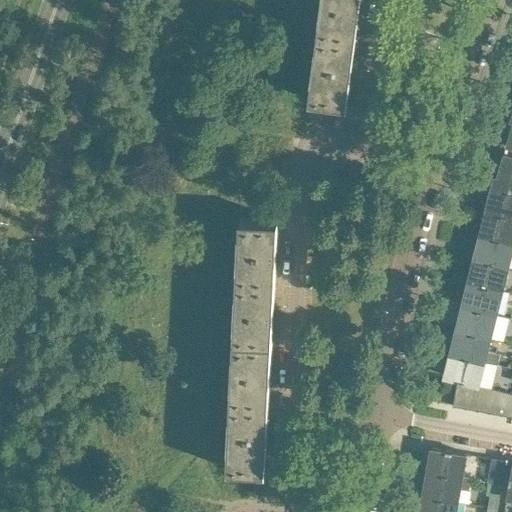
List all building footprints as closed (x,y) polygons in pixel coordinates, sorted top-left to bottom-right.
[(354,41),(359,0),(320,0),(316,36),(354,41)] [(311,99),(336,102),(346,103),(349,84),(354,41),(316,36),(308,99),(311,99)] [(333,126),(345,128),(348,104),(346,103),(336,102),(333,126)] [(361,105),(348,104),(345,128),(358,129),(361,105)] [(358,129),(370,131),(373,107),(361,105),(358,129)] [(385,108),(373,107),(370,131),(382,132),(385,108)] [(325,117),(327,109),(316,108),(315,115),(325,117)] [(382,132),(394,134),(397,110),(385,108),(382,132)] [(410,111),(397,110),(394,134),(407,135),(410,111)] [(494,175),(491,185),(511,190),(511,154),(504,152),(497,176),(494,175)] [(511,190),(491,185),(490,193),(486,209),(511,215),(511,190)] [(511,215),(486,209),(480,233),(511,240),(511,215)] [(236,280),(274,282),(277,219),(239,217),(239,219),(236,280)] [(511,254),(511,240),(480,233),(474,256),(509,265),(511,254)] [(509,265),(474,256),(468,280),(503,289),(509,265)] [(271,345),(274,282),(236,280),(232,343),(271,345)] [(503,289),(468,280),(462,304),(497,313),(503,289)] [(497,313),(462,304),(456,327),(491,336),(497,313)] [(491,336),(456,327),(450,351),(497,363),(499,353),(488,350),(491,336)] [(229,406),(268,407),(271,345),(232,343),(229,406)] [(450,351),(444,375),(457,379),(469,382),(481,385),(491,388),(497,363),(450,351)] [(457,379),(452,405),(464,408),(469,382),(457,379)] [(464,408),(476,410),(481,385),(469,382),(464,408)] [(491,388),(481,385),(476,410),(489,412),(493,388),(491,388)] [(489,412),(501,414),(505,391),(493,388),(489,412)] [(511,393),(505,391),(501,414),(511,416),(511,393)] [(265,469),(268,407),(229,406),(226,462),(226,468),(231,468),(254,469),(255,469),(265,469)] [(430,450),(427,471),(461,477),(466,453),(452,450),(452,449),(445,448),(445,449),(431,446),(430,450)] [(502,483),(506,460),(491,457),(487,481),(488,481),(502,483)] [(253,493),(265,494),(266,469),(265,469),(255,469),(254,469),(253,493)] [(265,494),(278,494),(279,470),(272,470),(266,469),(265,494)] [(278,494),(290,495),(291,471),(280,470),(279,470),(278,494)] [(290,495),(302,495),(303,471),(291,471),(290,495)] [(302,495),(315,496),(316,472),(303,471),(302,495)] [(427,471),(422,495),(456,501),(458,488),(467,490),(469,478),(461,477),(427,471)] [(316,472),(315,496),(327,497),(328,472),(316,472)] [(488,481),(486,494),(488,494),(486,507),(497,509),(502,483),(488,481)] [(422,495),(419,511),(453,511),(456,501),(422,495)]
